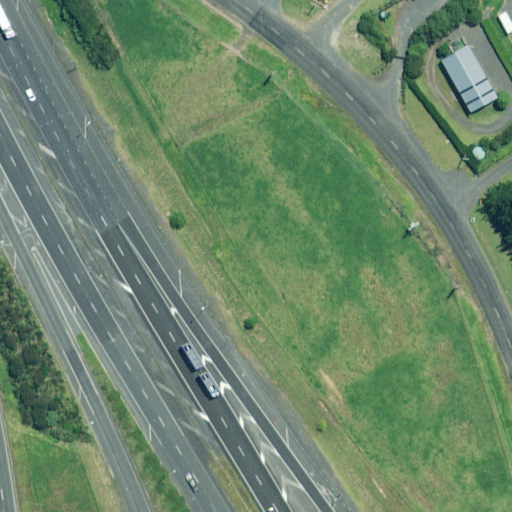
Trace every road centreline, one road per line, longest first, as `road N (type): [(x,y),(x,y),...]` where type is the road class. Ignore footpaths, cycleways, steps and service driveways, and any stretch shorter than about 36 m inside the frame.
road 1 (unclassified): [(511,363),(434,195),(375,114),(244,0)]
road 2 (motorway): [(215,511),(0,135)]
road 3 (motorway): [(86,199),(327,511)]
road 4 (motorway): [(86,199),(278,511)]
road 5 (motorway): [(138,511),(0,204)]
road 6 (motorway): [(0,50),(86,199)]
